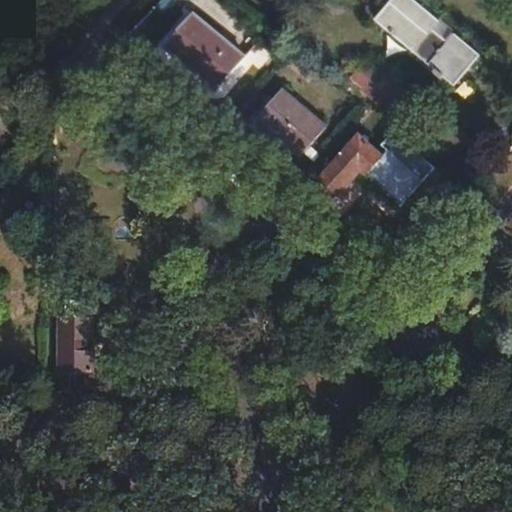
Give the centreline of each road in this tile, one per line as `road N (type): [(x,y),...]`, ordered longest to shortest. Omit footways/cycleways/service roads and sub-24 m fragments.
road 1 (residential): [(199,170),(251,442)]
road 2 (residential): [(402,336),(199,170)]
road 3 (residential): [(251,442),(0,440)]
road 4 (residential): [(511,440),(314,441)]
road 5 (residential): [(199,170),(66,55)]
road 6 (residential): [(402,336),(511,203)]
road 7 (residential): [(511,424),(402,336)]
road 8 (residential): [(314,441),(402,336)]
